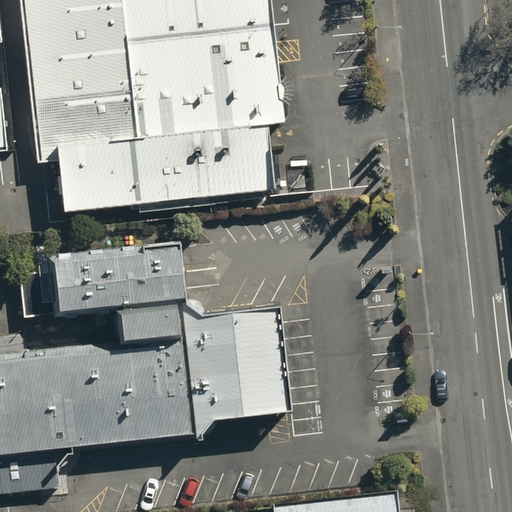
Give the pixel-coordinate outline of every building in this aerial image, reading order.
[(273,0),(16,0),(35,162),(58,160),(63,207),(270,184),(264,126),(287,123),(273,0)] [(183,291),(177,238),(50,252),(55,301),(119,294),(122,322),(185,316),(183,291)] [(279,399),(272,298),(207,302),(183,291),(185,316),(186,331),(194,427),(219,403),(279,399)] [(58,438),(194,427),(186,331),(0,353),(0,488),(62,483),(58,438)] [(394,511),(393,494),(267,503),(267,511),(394,511)]
